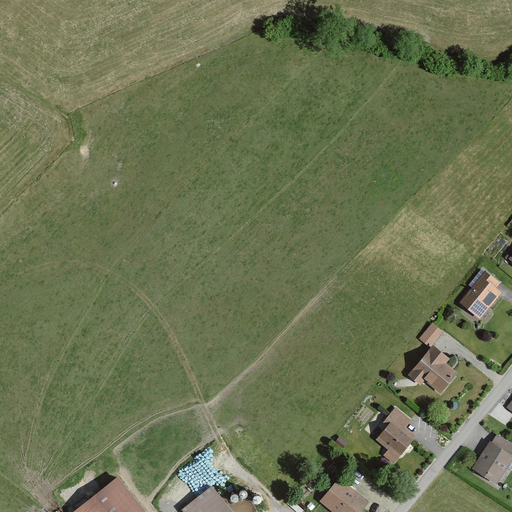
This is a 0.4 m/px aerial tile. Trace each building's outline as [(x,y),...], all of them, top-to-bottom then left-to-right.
[(502,283),(487,270),(461,299),(481,316),(502,291),(498,287),(502,283)] [(431,346),(444,330),(433,320),(419,337),(431,346)] [(451,357),(436,343),(409,373),(422,385),(426,380),(440,394),(458,375),(445,363),(451,357)] [(412,423),(396,409),(387,419),(390,421),(377,436),(400,455),(414,438),(405,431),(412,423)] [(511,442),(497,435),(494,441),(491,439),(477,465),(500,477),(510,457),(511,458),(511,442)] [(151,511),(120,470),(64,511),(151,511)] [(359,511),(369,501),(339,477),(321,499),(337,511),(359,511)] [(233,511),(213,484),(183,507),(187,511),(233,511)]
